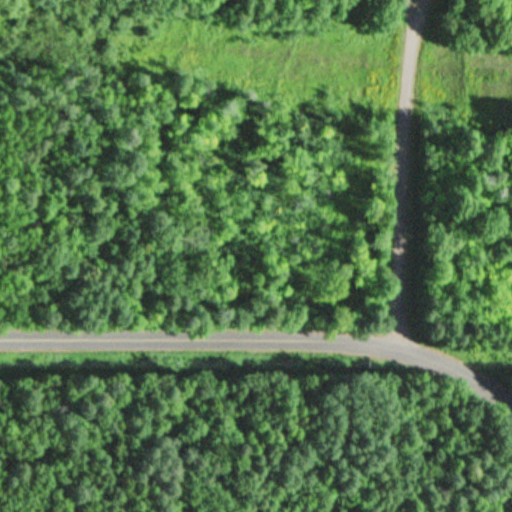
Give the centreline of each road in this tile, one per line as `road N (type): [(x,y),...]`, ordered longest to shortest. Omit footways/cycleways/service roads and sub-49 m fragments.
road 1 (residential): [(511,405),(451,364),(394,345),(0,346)]
road 2 (residential): [(394,345),(410,44),(422,0)]
